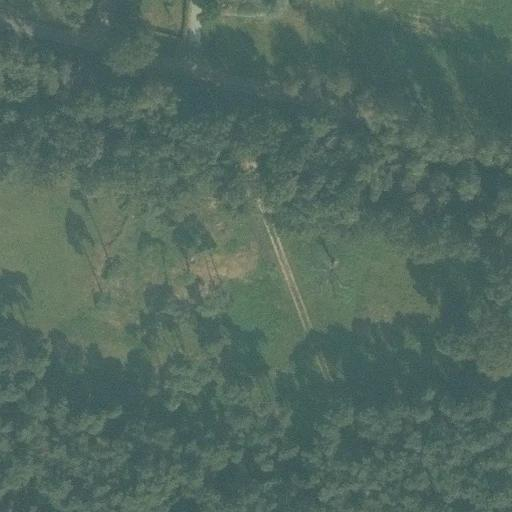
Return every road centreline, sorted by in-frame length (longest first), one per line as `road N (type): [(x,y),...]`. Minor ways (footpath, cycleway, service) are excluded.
road 1 (unclassified): [(511,150),(0,24)]
road 2 (track): [(390,511),(234,82)]
